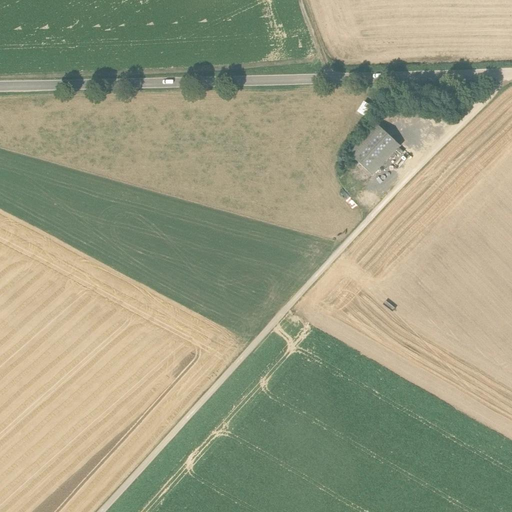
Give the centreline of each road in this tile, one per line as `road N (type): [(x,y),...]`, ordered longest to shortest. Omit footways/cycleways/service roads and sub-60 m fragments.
road 1 (track): [(510,72),(101,511)]
road 2 (tertiary): [(0,86),(511,72)]
